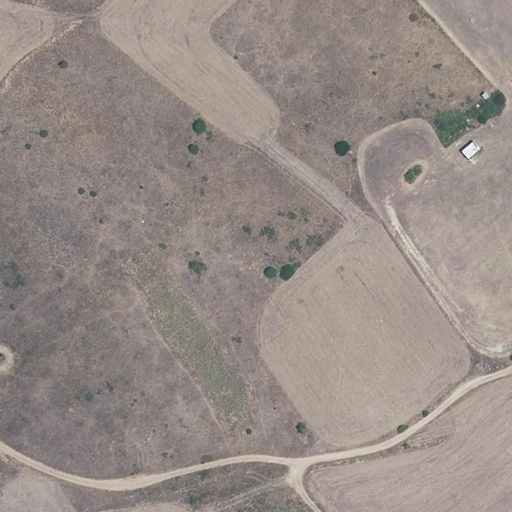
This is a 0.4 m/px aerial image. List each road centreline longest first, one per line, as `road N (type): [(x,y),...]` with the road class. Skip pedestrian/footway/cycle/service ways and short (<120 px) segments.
road 1 (track): [(0,452),(18,469),(84,484),(263,455),(306,463)]
road 2 (track): [(306,463),(383,445),(425,424),(476,381),(511,367)]
